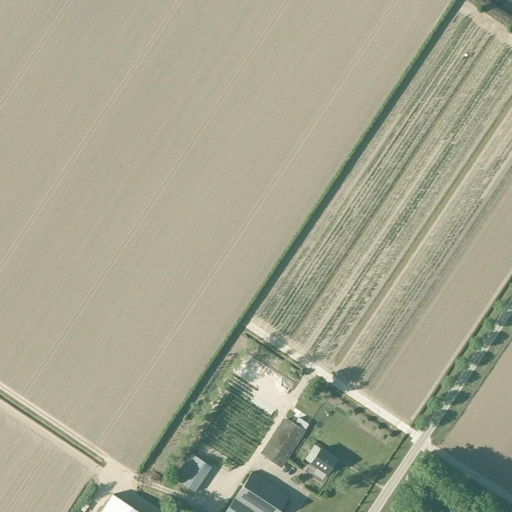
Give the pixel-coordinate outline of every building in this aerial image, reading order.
[(281,468),(306,431),(286,418),(262,455),(281,468)] [(320,449),(310,463),(327,474),(336,460),(320,449)] [(173,479),(194,493),(211,467),(190,453),(173,479)] [(278,511),(288,497),(252,472),(225,511),(278,511)] [(138,511),(113,495),(101,511),(138,511)]
